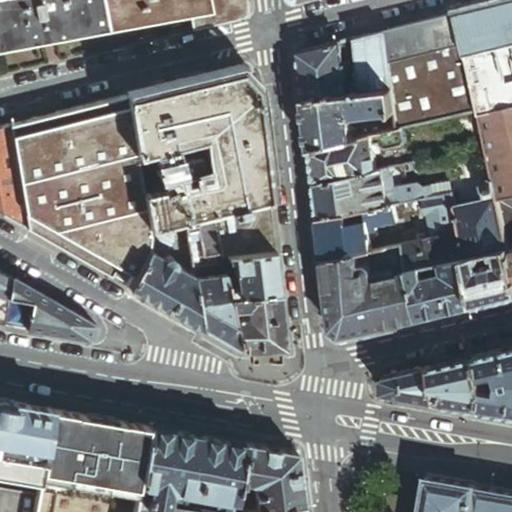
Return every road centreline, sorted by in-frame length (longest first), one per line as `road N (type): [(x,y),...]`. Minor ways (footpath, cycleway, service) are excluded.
road 1 (residential): [(320,367),(282,30)]
road 2 (residential): [(0,104),(282,30)]
road 3 (residential): [(163,393),(172,337),(0,240)]
road 4 (residential): [(320,367),(511,322)]
road 5 (residential): [(511,453),(324,421)]
road 6 (residential): [(0,364),(163,393)]
road 7 (residential): [(163,393),(324,421)]
road 8 (residential): [(282,30),(403,0)]
